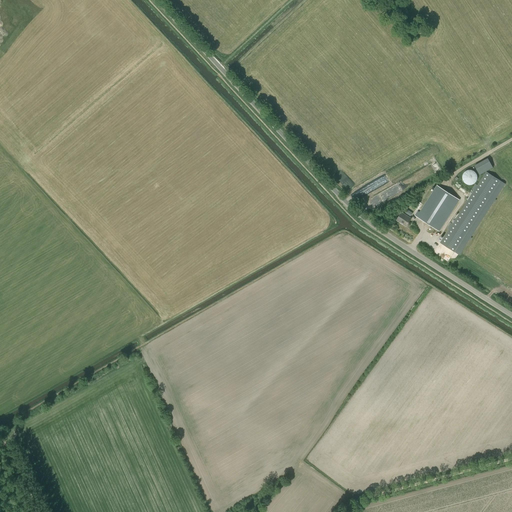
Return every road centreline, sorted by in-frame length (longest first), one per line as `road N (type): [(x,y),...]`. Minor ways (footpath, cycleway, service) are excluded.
road 1 (unclassified): [(157,0),(364,219)]
road 2 (track): [(339,511),(350,496),(511,456)]
road 3 (unclassified): [(511,314),(364,219)]
